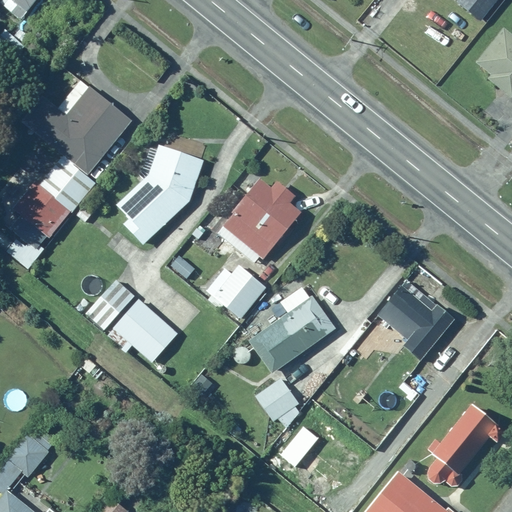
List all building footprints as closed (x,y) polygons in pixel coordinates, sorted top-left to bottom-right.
[(5,0),(25,13),(34,0),(5,0)] [(478,23),(495,0),(454,0),(452,3),(478,23)] [(511,37),(500,28),(472,62),(486,74),(482,80),(505,98),(510,92),(511,93),(511,37)] [(56,154),(85,175),(128,122),(80,84),(56,113),(48,106),(27,131),(56,154)] [(200,160),(155,145),(145,176),(111,207),(124,221),(120,224),(140,246),(188,201),(200,160)] [(44,249),(39,245),(44,238),(49,242),(95,183),(85,175),(56,154),(0,224),(0,225),(15,237),(3,252),(27,271),(44,249)] [(260,259),(296,212),(285,203),(291,195),(272,181),(267,188),(253,177),(210,234),(250,264),(256,256),(260,259)] [(236,321),(261,287),(230,264),(204,297),(236,321)] [(399,278),(371,315),(401,338),(395,347),(413,360),(447,314),(399,278)] [(102,332),(106,327),(133,297),(112,279),(82,315),(102,332)] [(244,338),(266,373),(333,330),(311,294),(306,297),(300,287),(276,303),(282,313),(244,338)] [(151,296),(143,306),(133,297),(106,327),(149,364),(175,334),(160,320),(168,311),(151,296)] [(488,395),(458,370),(411,427),(440,452),(488,395)] [(298,405),(278,377),(250,397),(269,423),(275,419),(280,426),(297,414),(293,409),(298,405)] [(25,479),(51,446),(37,435),(32,441),(24,435),(0,464),(0,493),(1,495),(18,474),(25,479)] [(441,511),(450,502),(381,444),(344,489),(372,511),(441,511)] [(0,511),(52,511),(47,508),(43,511),(28,511),(5,493),(0,498),(0,511)] [(126,511),(109,498),(97,511),(126,511)]
